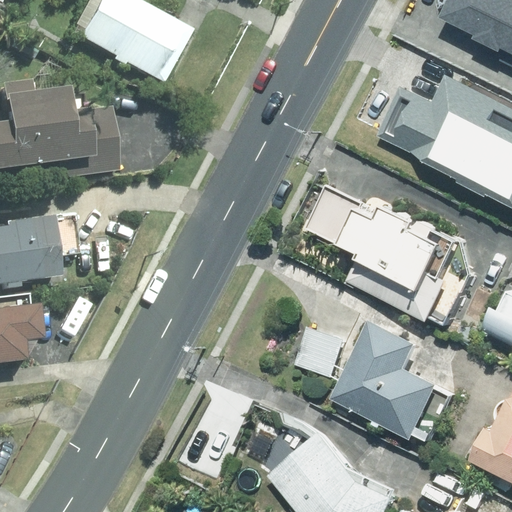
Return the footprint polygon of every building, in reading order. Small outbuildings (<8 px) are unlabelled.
[(158,81),(186,28),(134,0),(91,0),(73,35),(158,81)] [(511,0),(450,0),(442,18),(511,51),(511,0)] [(511,101),(452,72),(438,99),(407,84),(382,135),(415,151),(416,149),(466,174),(465,177),(495,191),(496,189),(511,196),(511,101)] [(25,87),(23,78),(0,80),(0,164),(51,158),(53,177),(113,170),(105,105),(76,109),(73,91),(57,93),(56,84),(25,87)] [(357,278),(451,323),(475,273),(453,262),(465,238),(423,219),(424,217),(393,202),(387,215),(369,206),(371,202),(333,184),(312,228),(349,247),(351,244),(369,252),(357,278)] [(14,287),(13,282),(53,277),(46,216),(0,221),(0,286),(0,288),(14,287)] [(511,339),(511,289),(505,304),(500,302),(487,328),(511,339)] [(331,380),(359,311),(320,295),(292,364),(331,380)] [(29,301),(0,304),(0,359),(17,357),(14,339),(33,336),(29,301)] [(415,436),(442,381),(407,364),(419,340),(372,317),(333,396),(415,436)] [(511,475),(511,393),(496,425),(490,422),(473,457),(511,475)] [(387,511),(396,492),(363,478),(322,430),(270,474),(302,511),(387,511)] [(492,483),(509,491),(511,485),(511,476),(499,470),(492,483)]
